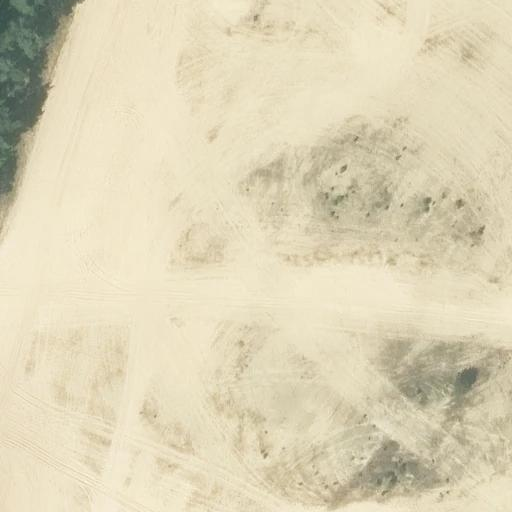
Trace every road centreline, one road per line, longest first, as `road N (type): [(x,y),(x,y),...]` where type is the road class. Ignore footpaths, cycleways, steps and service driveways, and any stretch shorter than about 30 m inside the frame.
road 1 (track): [(126,0),(33,425),(0,511)]
road 2 (track): [(0,330),(216,310),(511,334)]
